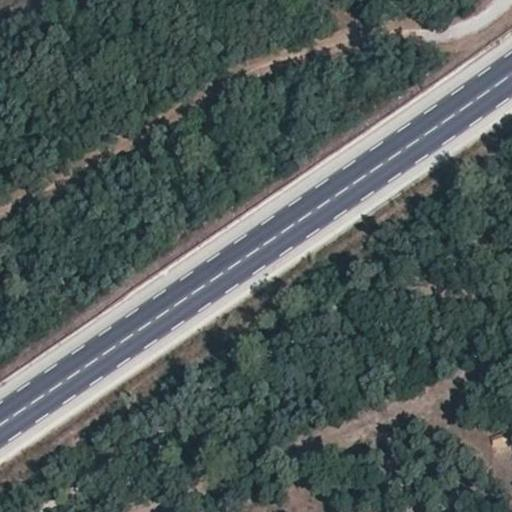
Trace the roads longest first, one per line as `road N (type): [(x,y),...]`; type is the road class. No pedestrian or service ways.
road 1 (primary): [(0,426),(511,75)]
road 2 (track): [(506,0),(458,32),(250,66),(170,99),(71,160),(0,192)]
